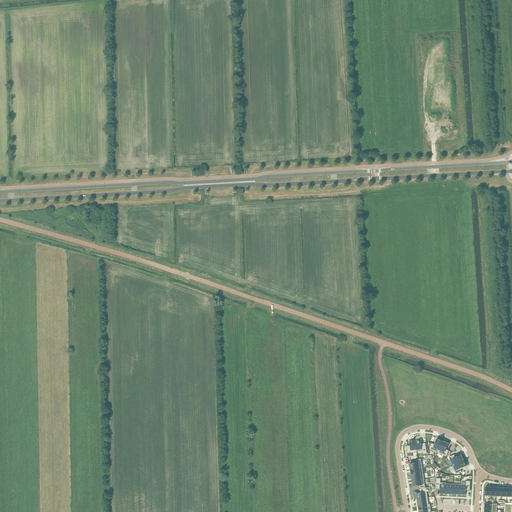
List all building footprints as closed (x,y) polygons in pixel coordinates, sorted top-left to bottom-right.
[(421,439),(415,440),(417,452),(417,450),(422,449),(423,455),(427,454),(425,443),(421,444),(421,439)] [(431,443),(429,449),(438,452),(443,441),(437,439),(434,444),(431,443)] [(410,445),(406,446),(407,457),(412,456),(411,453),(417,452),(415,440),(409,441),(410,445)] [(443,441),(438,452),(446,456),(449,451),(446,449),(448,444),(443,441)] [(454,455),(449,457),(452,466),(463,461),(461,455),(455,457),(454,455)] [(415,463),(409,464),(410,470),(422,468),(421,459),(415,460),(415,463)] [(463,461),(452,466),(456,474),(462,472),(460,469),(466,467),(463,461)] [(436,478),(436,489),(440,489),(439,493),(445,494),(446,483),(440,483),(441,478),(436,478)] [(424,479),(412,481),(413,487),(419,486),(419,489),(425,488),(424,479)] [(460,485),(460,495),(466,495),(466,491),(470,491),(470,481),(466,481),(466,485),(460,485)] [(420,493),(416,493),(417,499),(428,497),(427,492),(431,491),(430,487),(429,487),(425,488),(419,489),(420,493)] [(428,497),(417,499),(418,506),(430,504),(429,504),(428,497)]
